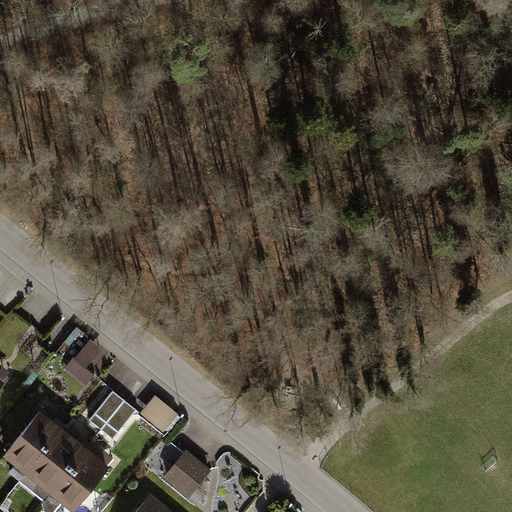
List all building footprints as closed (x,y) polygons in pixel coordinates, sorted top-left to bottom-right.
[(0,392),(7,383),(3,380),(9,372),(0,364),(0,392)] [(114,392),(91,420),(115,439),(138,411),(114,392)] [(157,395),(142,413),(165,431),(179,413),(157,395)] [(6,457),(27,474),(22,481),(46,501),(43,504),(47,511),(54,511),(63,502),(75,511),(112,467),(45,411),(6,457)] [(187,450),(166,477),(191,497),(212,470),(187,450)] [(170,511),(151,496),(137,511),(170,511)]
